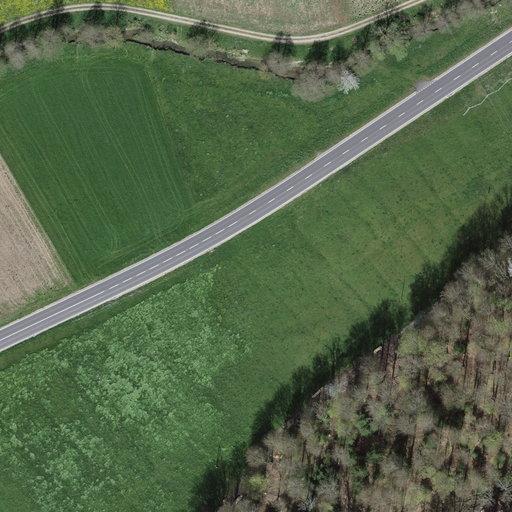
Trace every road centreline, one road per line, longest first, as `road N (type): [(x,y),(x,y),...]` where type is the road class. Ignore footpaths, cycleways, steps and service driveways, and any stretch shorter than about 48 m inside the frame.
road 1 (secondary): [(511,41),(210,237),(0,340)]
road 2 (track): [(421,0),(311,39),(120,6),(84,6),(0,30)]
road 3 (track): [(511,245),(326,388),(289,423),(224,511)]
